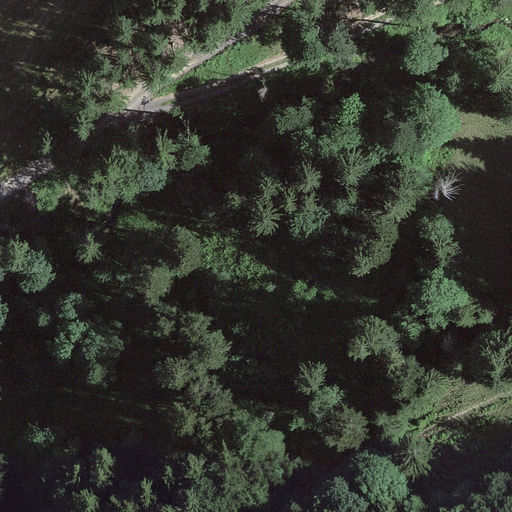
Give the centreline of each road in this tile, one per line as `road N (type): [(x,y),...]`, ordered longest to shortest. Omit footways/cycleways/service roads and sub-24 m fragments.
road 1 (track): [(0,197),(282,0)]
road 2 (track): [(125,112),(233,85),(448,0)]
